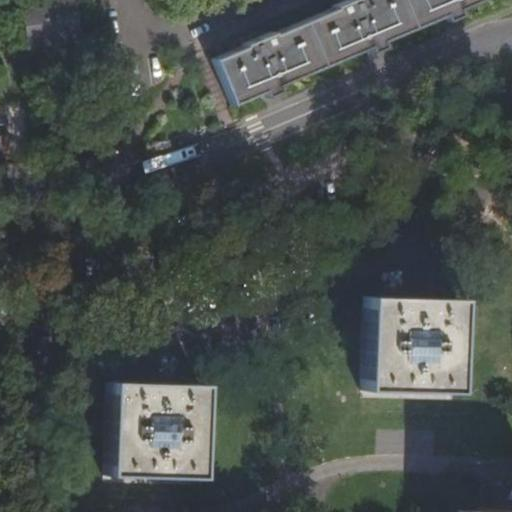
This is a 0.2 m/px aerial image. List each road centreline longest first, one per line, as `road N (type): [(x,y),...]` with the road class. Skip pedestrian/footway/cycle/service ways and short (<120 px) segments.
road 1 (residential): [(511,161),(472,215),(431,242),(181,334),(77,339),(0,332)]
road 2 (residential): [(511,37),(458,47),(291,124),(106,188),(0,189)]
